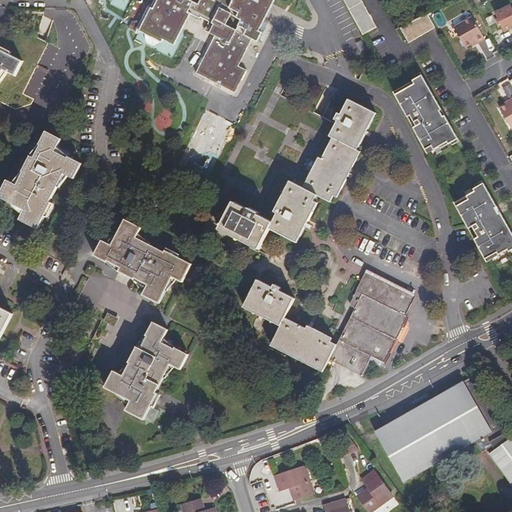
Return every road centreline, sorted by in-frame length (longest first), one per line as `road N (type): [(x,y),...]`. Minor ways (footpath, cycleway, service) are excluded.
road 1 (residential): [(459,349),(445,228),(396,113),(373,95),(286,62)]
road 2 (residential): [(66,493),(34,370),(59,300),(47,278),(0,252)]
road 3 (secondary): [(229,454),(354,406),(459,349)]
road 4 (secondary): [(66,493),(229,454)]
road 5 (residential): [(367,0),(398,56),(427,42),(456,92)]
road 6 (residential): [(33,0),(82,13),(115,76)]
